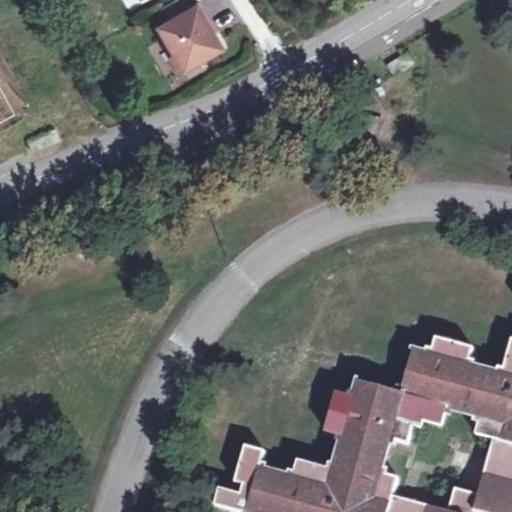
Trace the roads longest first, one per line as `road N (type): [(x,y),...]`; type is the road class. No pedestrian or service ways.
road 1 (residential): [(112,511),(152,407),(184,357),(244,284),(291,247),(390,209),(511,211)]
road 2 (residential): [(412,0),(222,109),(0,201)]
